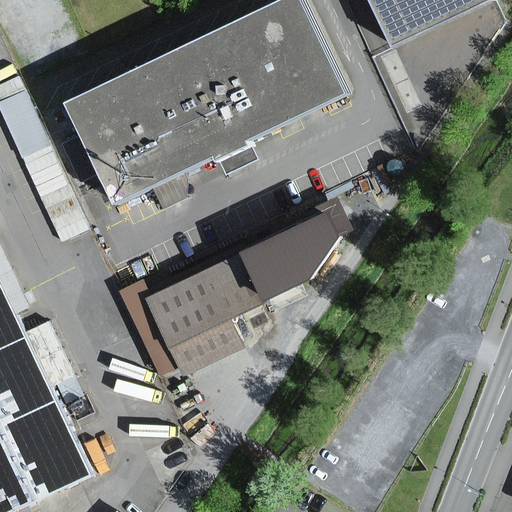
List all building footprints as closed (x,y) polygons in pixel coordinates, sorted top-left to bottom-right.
[(312,0),(293,0),(175,58),(223,156),(227,155),(235,171),(265,157),(258,144),(359,95),(312,0)] [(503,1),(502,0),(375,0),(400,51),(503,1)] [(175,58),(78,105),(91,130),(69,141),(87,178),(108,168),(126,204),(223,156),(175,58)] [(0,87),(62,240),(89,230),(25,73),(0,83),(0,87)] [(342,210),(256,250),(279,298),(323,280),(352,237),(342,210)] [(157,276),(122,293),(161,375),(185,364),(190,375),(252,346),(238,317),(279,298),(256,250),(165,293),(157,276)] [(0,268),(0,511),(40,511),(36,503),(97,475),(0,268)]
